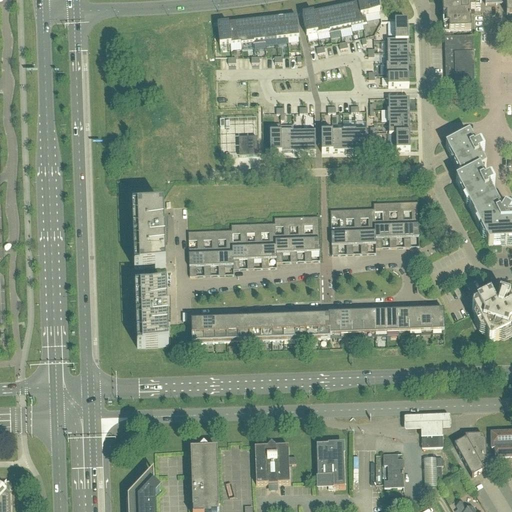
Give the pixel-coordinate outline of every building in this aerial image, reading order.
[(446,34),(470,34),(470,13),(470,10),(475,10),(480,9),(479,0),(447,0),(447,7),(442,8),(442,19),(443,29),(446,29),(446,34)] [(511,0),(485,0),(485,6),(506,5),(507,16),(511,15),(511,0)] [(377,2),(358,6),(358,7),(361,19),(365,18),(380,15),(379,10),(378,7),(377,2)] [(347,9),(347,10),(350,29),(351,29),(363,26),(361,19),(358,7),(347,9)] [(347,8),(336,11),(340,33),(351,31),(351,29),(350,29),(347,10),(347,9),(347,8)] [(336,11),(324,13),(325,14),(329,34),(329,36),(340,33),(336,11)] [(314,16),(313,16),(317,36),(317,37),(329,34),(325,14),(314,16)] [(306,16),(302,17),(307,38),(317,36),(313,16),(314,16),(313,15),(309,16),(306,16)] [(296,19),(285,20),(287,41),(299,39),(296,19)] [(285,20),(274,21),(274,22),(276,42),(287,41),(285,20)] [(263,22),(251,24),(251,25),(253,45),(253,47),(265,45),(265,43),(264,43),(262,23),(263,23),(263,22)] [(263,23),(262,23),(264,43),(265,43),(276,42),(274,22),(263,23)] [(240,25),(228,26),(230,47),(241,46),(239,26),(240,26),(240,25)] [(240,26),(239,26),(241,46),(241,47),(253,45),(251,25),(240,26)] [(395,44),(407,44),(408,44),(408,25),(403,25),(399,25),(395,25),(395,26),(395,40),(395,44)] [(221,27),(217,27),(220,48),(230,47),(228,26),(224,26),(221,27)] [(446,86),(475,85),(473,38),(444,39),(446,86)] [(387,44),(387,56),(407,56),(407,55),(407,44),(395,44),(387,44)] [(388,67),(407,67),(408,67),(408,55),(407,55),(407,56),(387,56),(388,67)] [(386,67),(387,80),(388,80),(388,79),(407,79),(407,67),(388,67),(386,67)] [(388,80),(388,90),(409,90),(409,86),(409,83),(409,78),(407,79),(388,79),(388,80)] [(229,87),(217,87),(219,121),(231,121),(229,87)] [(388,113),(408,113),(409,113),(409,101),(388,102),(388,113)] [(387,113),(387,126),(389,126),(389,125),(408,125),(408,113),(388,113),(387,113)] [(220,123),(221,160),(257,159),(256,121),(220,123)] [(389,126),(389,137),(396,137),(396,136),(410,136),(410,125),(408,125),(389,125),(389,126)] [(293,129),(280,129),(280,135),(281,135),(281,155),(282,155),(293,154),(293,132),(293,129)] [(343,130),(343,131),(343,153),(344,153),(355,153),(356,153),(355,131),(356,131),(356,130),(343,130)] [(332,132),(332,134),(332,155),(344,155),(344,153),(343,153),(343,131),(332,132)] [(355,153),(355,154),(367,154),(367,131),(356,131),(355,131),(356,153),(355,153)] [(293,154),(293,156),(304,155),(304,132),(293,132),(293,154)] [(304,132),(304,155),(316,155),(315,132),(304,132)] [(321,134),(322,155),(326,155),(329,155),(332,155),(332,134),(321,134)] [(270,135),(270,156),(274,156),(277,156),(282,156),(282,155),(281,155),(281,135),(280,135),(270,135)] [(396,153),(396,154),(410,153),(410,142),(410,139),(410,136),(396,136),(396,137),(396,153)] [(511,219),(510,220),(509,219),(511,214),(505,210),(502,215),(501,215),(493,199),(489,192),(495,189),(491,182),(486,184),(480,173),(486,169),(479,156),(484,154),(481,147),(476,149),(470,138),(469,136),(445,148),(462,180),(455,184),(484,240),(488,247),(501,247),(511,246),(511,219)] [(131,173),(156,172),(155,151),(151,151),(150,141),(129,142),(131,173)] [(404,241),(404,251),(411,250),(410,240),(419,240),(417,205),(403,206),(404,241)] [(374,212),(375,247),(375,252),(376,252),(382,251),(382,241),(389,241),(388,206),(373,207),(373,212),(374,212)] [(388,206),(389,241),(390,251),(396,251),(396,241),(404,241),(403,206),(388,206)] [(134,271),(166,270),(163,210),(132,211),(134,271)] [(361,257),(368,257),(367,247),(375,247),(374,212),(373,212),(359,213),(361,247),(361,257)] [(346,248),(345,213),(330,214),(332,258),(339,258),(338,248),(346,248)] [(346,258),(353,258),(353,248),(361,247),(359,213),(345,213),(346,248),(346,258)] [(290,265),(297,265),(297,255),(304,255),(305,255),(303,220),(289,221),(290,255),(290,265)] [(304,255),(305,265),(312,265),(311,255),(319,254),(318,220),(303,220),(305,255),(304,255)] [(283,266),(283,256),(290,255),(289,221),(274,221),(274,227),(275,227),(276,261),(276,266),(283,266)] [(246,228),(247,262),(247,272),(254,272),(254,262),(261,262),(260,227),(246,228)] [(260,227),(261,262),(262,272),(269,272),(268,262),(276,261),(275,227),(274,227),(260,227)] [(240,273),(239,263),(247,262),(246,228),(231,228),(231,234),(231,233),(233,268),(233,273),(240,273)] [(219,279),(225,278),(225,268),(233,268),(231,233),(231,234),(217,234),(218,269),(219,279)] [(204,279),(211,279),(211,269),(218,269),(217,234),(203,235),(204,269),(204,279)] [(204,269),(203,235),(188,235),(189,280),(196,279),(196,270),(204,269)] [(137,351),(168,349),(168,325),(166,290),(135,291),(137,351)] [(475,318),(473,323),(478,334),(480,336),(485,338),(489,345),(491,346),(498,342),(503,344),(511,339),(511,303),(509,303),(499,299),(498,304),(493,306),(490,300),(472,309),(472,312),(473,315),(475,318)] [(421,335),(432,334),(432,325),(431,325),(431,315),(431,313),(419,314),(419,315),(420,315),(420,325),(421,335)] [(432,325),(432,334),(444,334),(443,313),(431,313),(431,315),(431,325),(432,325)] [(386,336),(398,336),(398,326),(397,326),(397,316),(397,314),(385,315),(385,316),(386,327),(386,336)] [(398,336),(409,335),(409,326),(408,316),(408,314),(397,314),(397,316),(397,326),(398,326),(398,336)] [(409,335),(421,335),(420,325),(420,315),(419,315),(419,314),(408,314),(408,316),(409,326),(409,335)] [(364,337),(375,336),(375,327),(374,327),(374,317),(374,315),(362,316),(362,317),(363,317),(363,327),(364,337)] [(375,336),(386,336),(386,327),(385,316),(385,315),(374,315),(374,317),(374,327),(375,327),(375,336)] [(330,338),(341,338),(340,328),(340,318),(339,318),(339,316),(328,317),(328,320),(329,320),(329,338),(330,338)] [(341,338),(352,337),(352,328),(351,328),(351,318),(351,316),(339,316),(339,318),(340,318),(340,328),(341,338)] [(352,337),(364,337),(363,327),(363,317),(362,317),(362,316),(351,316),(351,318),(351,328),(352,328),(352,337)] [(307,342),(318,342),(318,332),(317,332),(317,322),(317,320),(305,321),(305,322),(306,333),(307,342)] [(330,341),(330,338),(329,338),(329,320),(328,320),(317,320),(317,322),(317,332),(318,332),(318,342),(330,341)] [(284,343),(295,342),(295,333),(294,333),(294,323),(294,321),(282,322),(282,323),(283,323),(283,333),(284,343)] [(295,342),(307,342),(306,333),(305,322),(305,321),(294,321),(294,323),(294,333),(295,333),(295,342)] [(249,344),(261,344),(260,334),(260,324),(259,322),(248,323),(248,324),(249,335),(249,344)] [(261,344),(272,343),(272,334),(271,324),(271,322),(259,322),(260,324),(260,334),(261,344)] [(272,343),(284,343),(283,333),(283,323),(282,323),(282,322),(271,322),(271,324),(272,334),(272,343)] [(227,345),(238,345),(238,335),(237,335),(237,325),(237,323),(225,324),(225,325),(226,335),(227,345)] [(238,345),(249,344),(249,335),(248,324),(248,323),(237,323),(237,325),(237,335),(238,335),(238,345)] [(192,346),(204,346),(203,336),(203,326),(202,326),(202,324),(191,325),(192,346)] [(204,346),(215,345),(215,336),(214,336),(214,326),(214,324),(202,324),(202,326),(203,326),(203,336),(204,346)] [(215,345),(227,345),(226,335),(225,325),(225,324),(214,324),(214,326),(214,336),(215,336),(215,345)] [(421,440),(422,440),(422,438),(442,438),(442,439),(443,439),(442,431),(450,431),(449,416),(404,418),(404,433),(420,432),(421,440)] [(511,435),(490,436),(491,445),(497,445),(498,451),(495,451),(495,460),(511,459),(511,435)] [(442,438),(422,438),(422,440),(422,451),(442,451),(442,439),(442,438)] [(486,461),(486,445),(482,438),(465,438),(465,442),(454,448),(472,480),(483,474),(482,470),(485,469),(490,469),(490,461),(486,461)] [(276,449),(271,445),(267,449),(254,450),(256,487),(269,487),(269,492),(276,491),(276,487),(290,486),(288,449),(276,449)] [(209,451),(203,446),(198,452),(190,452),(192,511),(216,511),(217,510),(219,510),(217,451),(209,451)] [(345,490),(343,447),(316,448),(317,480),(318,487),(329,486),(330,491),(333,491),(345,490)] [(398,462),(397,457),(383,458),(383,469),(387,468),(388,484),(384,484),(384,491),(397,491),(403,490),(403,471),(404,471),(404,462),(398,462)] [(154,511),(154,498),(159,493),(154,488),(153,478),(150,475),(127,499),(127,511),(154,511)] [(0,511),(10,511),(9,485),(0,485),(0,511)] [(510,509),(511,507),(511,501),(508,493),(503,496),(510,509)]
